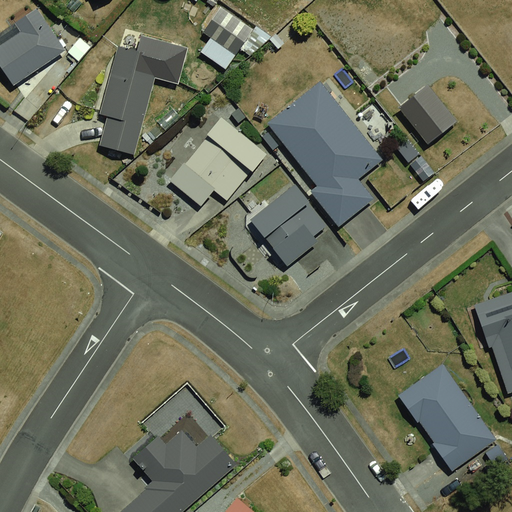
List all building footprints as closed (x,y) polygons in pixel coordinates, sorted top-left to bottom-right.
[(215,4),(192,34),(226,60),(249,30),(215,4)] [(18,35),(0,45),(0,71),(8,84),(65,50),(38,6),(10,22),(18,35)] [(153,57),(109,46),(92,118),(100,120),(93,149),(129,158),(153,57)] [(316,82),(261,126),(337,220),(369,194),(355,177),(378,159),(316,82)] [(429,88),(398,111),(424,145),(454,122),(429,88)] [(211,117),(165,184),(201,208),(211,193),(230,206),(266,154),(211,117)] [(287,181),(245,216),(298,281),(341,247),(287,181)] [(511,289),(470,303),(498,392),(511,387),(511,289)] [(438,362),(392,394),(446,472),(492,440),(438,362)] [(105,511),(169,511),(232,461),(208,432),(191,447),(173,425),(130,460),(146,479),(105,511)] [(255,511),(233,493),(217,511),(255,511)]
